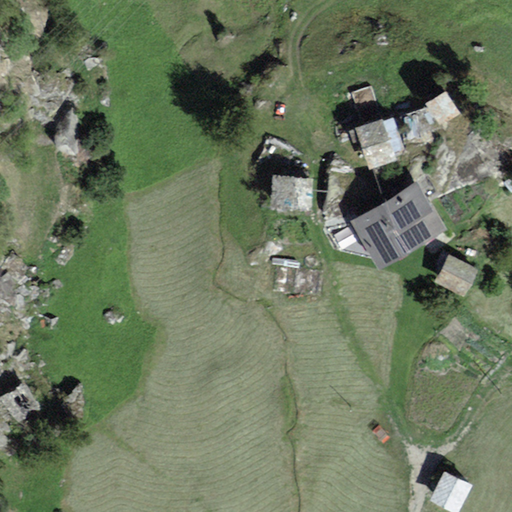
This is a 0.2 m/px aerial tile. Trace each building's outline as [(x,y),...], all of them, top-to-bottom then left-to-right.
[(450,66),(429,76),(440,98),(460,88),(450,66)] [(394,96),(358,108),(371,150),(408,138),(394,96)] [(312,199),(313,159),(275,158),(274,198),(312,199)] [(432,213),(384,244),(401,271),(449,240),(432,213)] [(492,279),(463,265),(454,285),(483,298),(492,279)] [(337,277),(276,268),(272,299),(332,308),(337,277)] [(449,509),(461,481),(435,470),(423,499),(449,509)]
